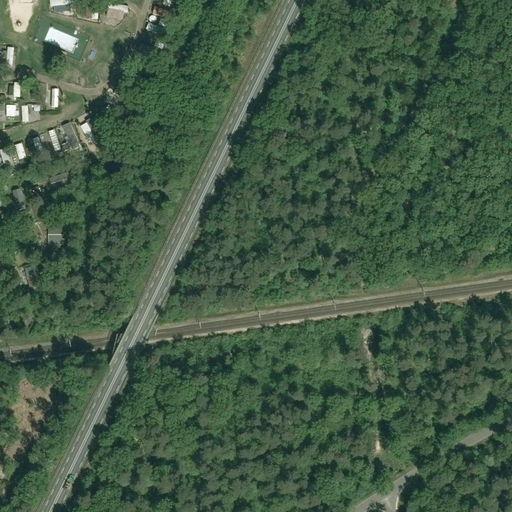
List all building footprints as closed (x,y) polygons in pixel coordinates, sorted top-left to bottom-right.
[(62,0),(49,1),(50,8),(73,6),(72,0),(62,0)] [(114,13),(116,27),(127,25),(124,11),(114,13)] [(40,76),(44,68),(36,65),(33,74),(40,76)] [(76,87),(84,91),(87,85),(79,82),(76,87)] [(65,95),(57,95),(57,115),(65,115),(65,95)] [(8,138),(13,119),(6,117),(2,136),(8,138)] [(92,119),(85,122),(96,143),(103,140),(92,119)] [(79,154),(88,151),(81,131),(72,134),(79,154)] [(61,139),(56,140),(60,155),(65,153),(61,139)] [(66,181),(65,189),(75,190),(76,183),(66,181)] [(69,252),(68,243),(60,243),(60,252),(69,252)]
